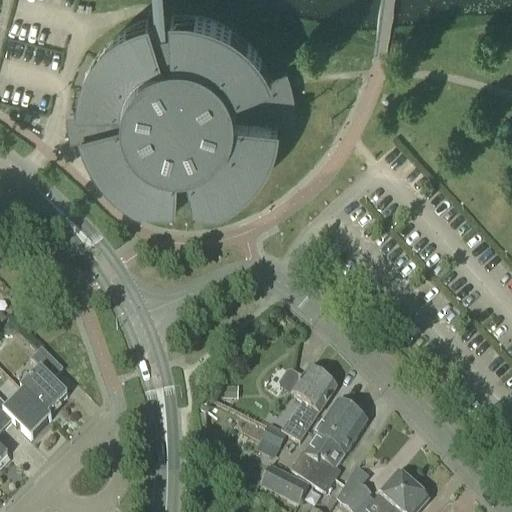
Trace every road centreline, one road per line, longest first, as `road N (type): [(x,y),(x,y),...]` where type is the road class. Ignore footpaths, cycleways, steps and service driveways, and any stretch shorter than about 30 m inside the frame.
road 1 (residential): [(503,511),(315,314),(285,286),(254,275)]
road 2 (secondary): [(136,320),(71,223),(0,161)]
road 3 (secondary): [(166,511),(165,427),(136,320)]
road 4 (residential): [(95,430),(119,458),(120,482),(111,492),(73,508),(39,492)]
road 5 (residential): [(136,320),(254,275)]
